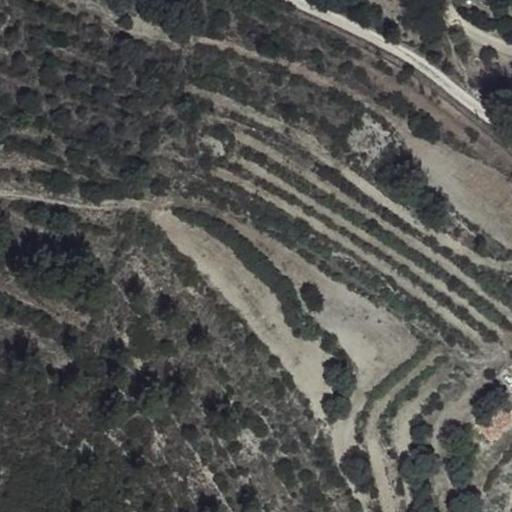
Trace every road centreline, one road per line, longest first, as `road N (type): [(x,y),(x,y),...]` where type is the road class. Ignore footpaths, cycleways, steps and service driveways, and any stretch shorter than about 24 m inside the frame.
road 1 (track): [(0,196),(82,205),(140,201),(227,214),(264,230),(418,341),(494,354),(511,343)]
road 2 (unclassified): [(511,122),(409,53),(297,0)]
